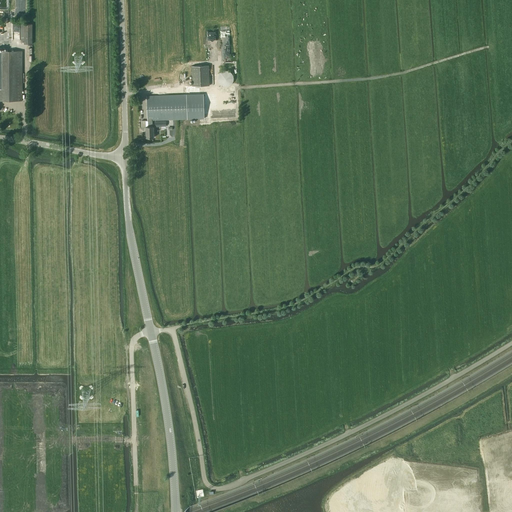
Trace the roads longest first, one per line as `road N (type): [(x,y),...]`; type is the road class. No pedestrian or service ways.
road 1 (unclassified): [(175,511),(171,443),(123,159)]
road 2 (unclassified): [(123,159),(122,0)]
road 3 (unclassified): [(123,159),(0,138)]
